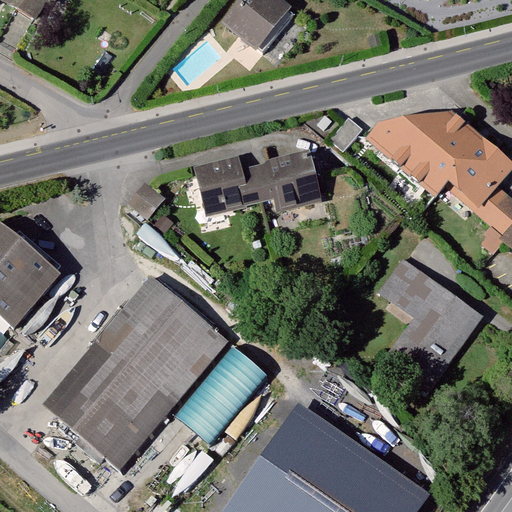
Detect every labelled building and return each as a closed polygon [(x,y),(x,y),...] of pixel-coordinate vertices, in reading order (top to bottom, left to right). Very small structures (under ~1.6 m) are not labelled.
[(42,35),(62,0),(0,0),(0,11),(0,10),(42,35)] [(277,0),(249,0),(227,27),(262,56),(296,15),(277,0)] [(511,174),(451,122),(377,138),(368,150),(436,209),(451,193),(472,213),(466,218),(491,241),(511,217),(511,209),(497,197),(511,182),(511,174)] [(361,141),(348,130),(330,151),(343,162),(361,141)] [(236,165),(195,175),(207,226),(278,209),(281,221),(321,212),(310,163),(240,180),(236,165)] [(162,206),(145,192),(132,209),(149,223),(162,206)] [(0,330),(15,343),(61,286),(0,235),(0,330)] [(511,240),(500,254),(511,263),(511,240)] [(415,330),(383,373),(426,405),(484,329),(405,269),(379,303),(415,330)] [(151,286),(44,415),(123,481),(231,352),(151,286)] [(180,417),(215,445),(271,374),(237,347),(180,417)] [(418,511),(432,493),(300,400),(221,511),(222,511),(418,511)]
